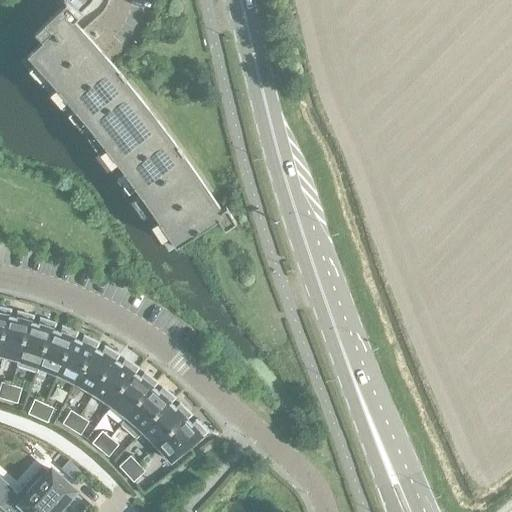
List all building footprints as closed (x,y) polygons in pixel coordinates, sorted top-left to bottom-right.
[(176,145),(125,79),(118,70),(77,24),(73,19),(77,16),(65,3),(54,13),(34,32),(42,41),(21,61),(35,76),(62,107),(74,121),(93,145),(104,159),(123,184),(134,198),(139,206),(157,232),(161,239),(168,249),(174,245),(174,246),(218,218),(224,229),(235,222),(225,207),(221,210),(183,154),(176,145)] [(0,350),(8,316),(9,316),(10,310),(0,307),(0,350)] [(0,350),(0,354),(18,359),(19,360),(30,321),(31,322),(33,316),(18,311),(16,317),(9,316),(8,316),(0,350)] [(19,360),(18,359),(16,365),(37,372),(39,366),(38,366),(52,329),(53,329),(55,323),(40,318),(38,324),(31,322),(30,321),(19,360)] [(60,331),(53,329),(52,329),(38,366),(39,366),(57,374),(74,338),(77,332),(63,326),(60,331)] [(74,338),(57,374),(76,383),(94,348),(95,348),(98,343),(84,335),(81,341),(74,338)] [(102,352),(95,348),(94,348),(76,383),(93,393),(115,359),(115,360),(118,354),(105,346),(102,352)] [(122,364),(115,360),(115,359),(93,393),(110,404),(134,372),(134,373),(138,368),(125,359),(122,364)] [(141,377),(134,373),(134,372),(110,404),(126,416),(127,417),(152,386),(153,387),(157,382),(144,372),(141,377)] [(0,384),(0,397),(7,400),(11,385),(1,382),(0,384)] [(7,400),(17,403),(22,388),(11,385),(7,400)] [(136,438),(143,431),(142,430),(170,401),(170,402),(174,397),(163,387),(159,392),(153,387),(152,386),(127,417),(126,416),(120,424),(136,438)] [(28,413),(37,418),(44,403),(34,399),(28,413)] [(142,430),(143,431),(157,445),(186,418),(191,414),(180,403),(176,407),(170,402),(170,401),(142,430)] [(37,418),(47,422),(54,407),(44,403),(37,418)] [(62,423),(71,429),(79,415),(70,410),(62,423)] [(71,429),(80,434),(89,421),(79,415),(71,429)] [(171,461),(188,447),(206,432),(196,420),(192,424),(186,418),(157,445),(171,461)] [(92,443),(100,449),(110,437),(102,430),(92,443)] [(100,449),(108,456),(118,444),(110,437),(100,449)] [(119,466),(126,474),(138,463),(130,455),(119,466)] [(74,460),(65,470),(73,478),(82,468),(74,460)] [(126,474),(133,481),(145,470),(138,463),(126,474)] [(41,465),(16,493),(13,490),(0,503),(0,507),(5,511),(55,511),(75,490),(51,469),(48,472),(41,465)]
